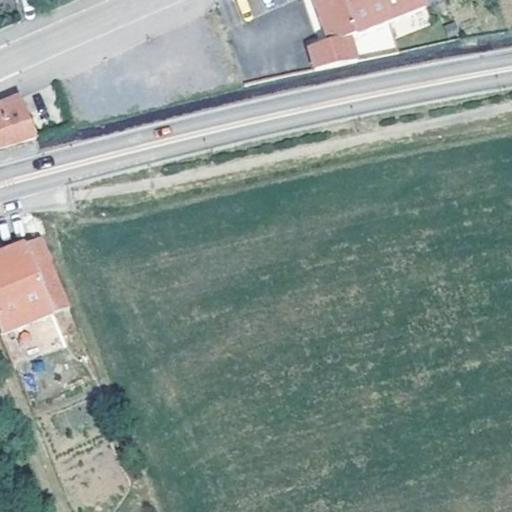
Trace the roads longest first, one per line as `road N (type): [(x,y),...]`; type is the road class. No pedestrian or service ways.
road 1 (primary): [(0,195),(260,129),(511,79)]
road 2 (primary): [(511,58),(0,173)]
road 3 (residential): [(0,63),(145,0)]
